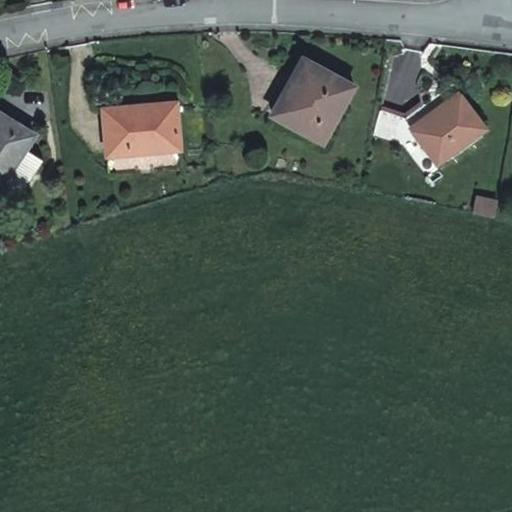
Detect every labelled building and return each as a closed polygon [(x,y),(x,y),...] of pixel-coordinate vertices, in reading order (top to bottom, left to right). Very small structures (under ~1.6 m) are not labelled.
[(351,90),(306,67),(288,103),(283,100),(271,120),(321,147),(351,90)] [(434,163),(478,126),(454,97),(424,122),(417,113),(402,125),(434,163)] [(105,111),(109,173),(183,169),(182,149),(181,111),(172,111),(132,113),(131,109),(105,111)] [(0,187),(23,150),(32,136),(0,115),(0,187)] [(23,150),(0,187),(0,195),(14,205),(41,161),(23,150)] [(474,194),(470,213),(494,217),(498,198),(474,194)]
